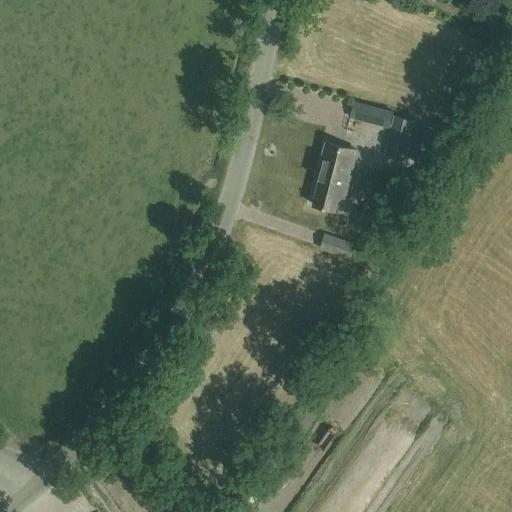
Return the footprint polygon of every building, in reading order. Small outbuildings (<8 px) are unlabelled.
[(271,116),(294,114),(292,84),(270,85),(271,116)] [(373,123),(376,112),(352,107),(350,118),(373,123)] [(414,121),(393,116),(391,128),(384,156),(404,161),(414,121)] [(355,150),(330,144),(325,143),(318,170),(321,170),(313,205),(334,211),(338,197),(344,198),(355,150)] [(356,244),(352,243),(326,235),(321,246),(320,249),(351,259),(356,244)]
